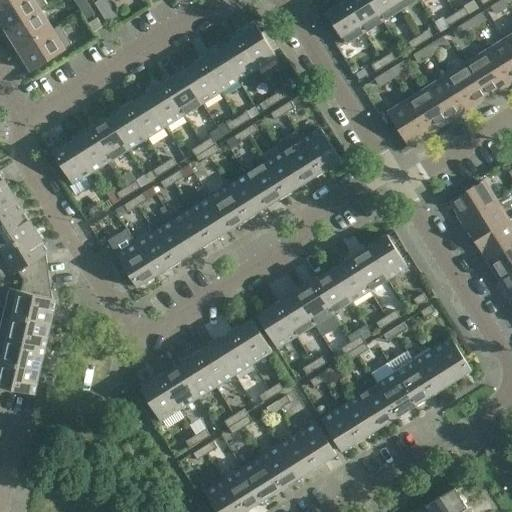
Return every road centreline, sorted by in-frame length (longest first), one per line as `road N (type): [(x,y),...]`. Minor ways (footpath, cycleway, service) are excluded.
road 1 (residential): [(388,167),(309,216),(295,245),(134,343),(14,154),(27,127)]
road 2 (residential): [(27,127),(216,6),(238,0)]
road 3 (residential): [(511,372),(400,184)]
road 4 (residential): [(388,167),(278,0)]
road 5 (residential): [(338,511),(479,423)]
road 6 (residential): [(511,117),(400,184)]
